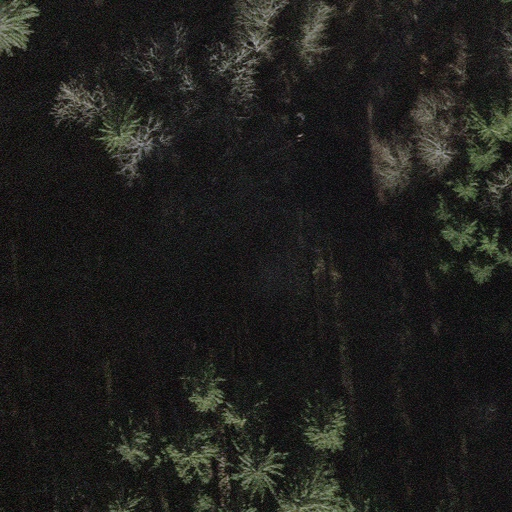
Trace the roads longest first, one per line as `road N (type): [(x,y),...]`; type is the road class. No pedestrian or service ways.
road 1 (track): [(416,0),(388,99),(378,234),(511,353)]
road 2 (track): [(0,122),(305,0)]
